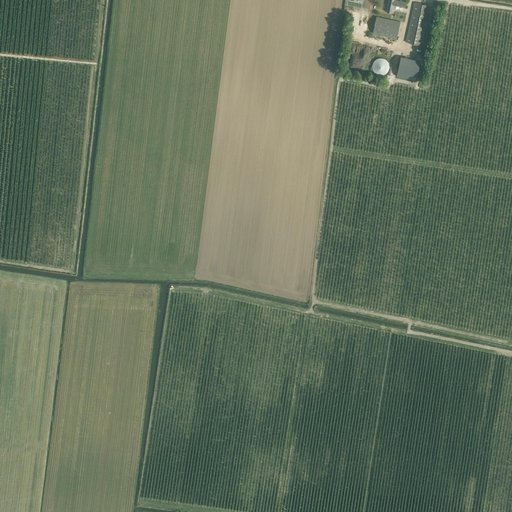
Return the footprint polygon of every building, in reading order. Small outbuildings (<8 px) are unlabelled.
[(389,0),(387,12),(392,13),(393,8),(396,9),(396,6),(405,8),(406,2),(395,0),(389,0)] [(414,2),(413,7),(406,42),(423,46),(428,19),(429,14),(427,13),(429,5),(414,2)] [(377,17),(373,33),(397,39),(401,22),(377,17)] [(397,77),(415,80),(416,81),(420,61),(401,57),(397,77)] [(389,69),(390,66),(389,64),(388,61),(386,59),(384,58),(381,58),(379,58),(376,59),(374,61),(373,64),(373,66),(373,69),(374,71),(376,73),(379,75),(381,75),(384,75),(386,73),(388,71),(389,69)]
